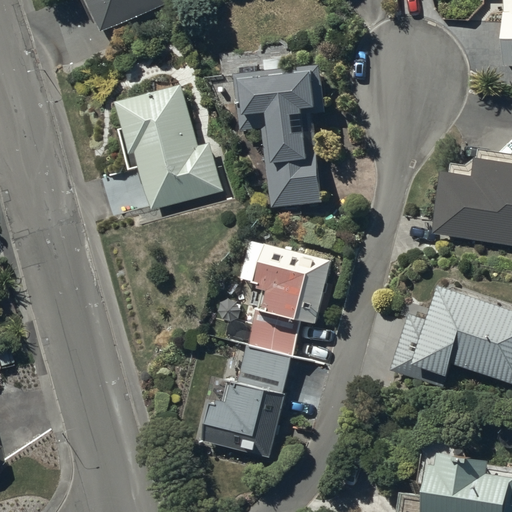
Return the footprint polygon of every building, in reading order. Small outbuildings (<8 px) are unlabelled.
[(89,0),(104,33),(180,0),(89,0)] [(288,72),(287,63),(268,65),(269,74),(236,77),(241,133),(264,131),(271,211),(324,206),(316,118),(327,117),(322,69),(288,72)] [(185,87),(119,105),(126,130),(121,131),(132,172),(143,169),(155,213),(225,194),(212,144),(201,147),(185,87)] [(511,167),(480,163),(477,181),(444,176),(435,235),(511,246),(511,167)] [(255,319),(248,344),(295,357),(304,327),(315,331),(333,265),(252,242),(241,281),(258,286),(258,288),(262,289),(261,294),(264,295),(257,320),(255,319)] [(511,312),(442,289),(431,323),(412,316),(393,373),(442,389),(446,378),(452,380),(456,368),(511,386),(511,312)] [(294,360),(250,350),(242,383),(230,381),(225,405),(215,403),(206,444),(274,460),(289,396),(286,395),(294,360)] [(429,497),(403,493),(400,511),(511,511),(511,480),(493,478),(494,465),(444,457),(442,469),(434,468),(429,497)]
